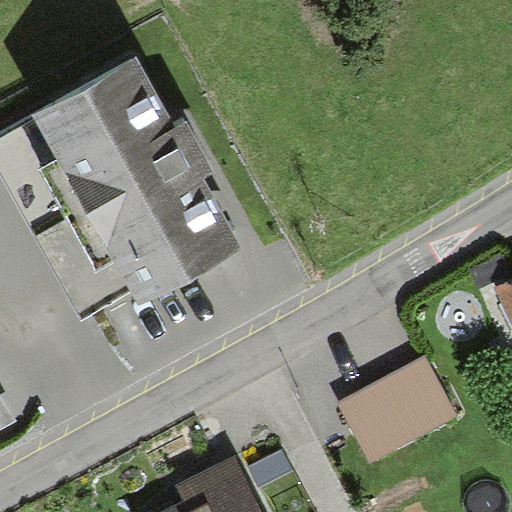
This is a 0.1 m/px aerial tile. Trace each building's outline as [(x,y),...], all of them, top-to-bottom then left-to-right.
[(238,224),(201,156),(214,148),(188,100),(176,107),(137,37),(40,90),(50,108),(0,134),(0,148),(85,306),(238,224)] [(511,279),(494,289),(511,324),(511,279)] [(369,457),(454,411),(422,352),(337,398),(369,457)] [(0,420),(19,410),(0,375),(0,420)] [(150,511),(269,511),(236,446),(170,480),(179,498),(150,511)] [(412,474),(362,498),(368,511),(375,511),(420,490),(412,474)]
